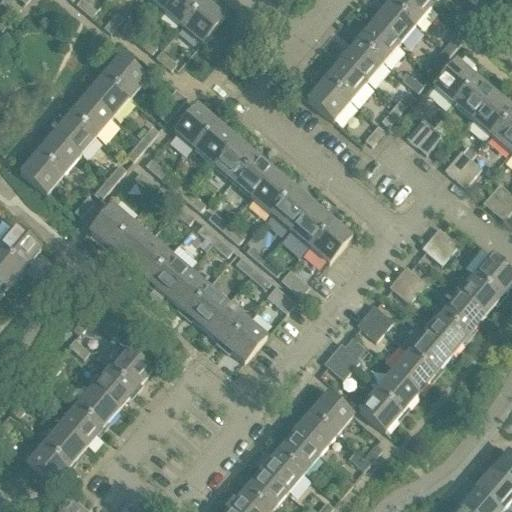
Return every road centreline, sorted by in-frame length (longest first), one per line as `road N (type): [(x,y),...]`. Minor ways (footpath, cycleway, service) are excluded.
road 1 (residential): [(401,234),(258,118),(259,92),(302,39)]
road 2 (residential): [(258,403),(401,234)]
road 3 (residential): [(258,403),(207,367),(104,484)]
road 4 (residential): [(164,511),(258,403)]
